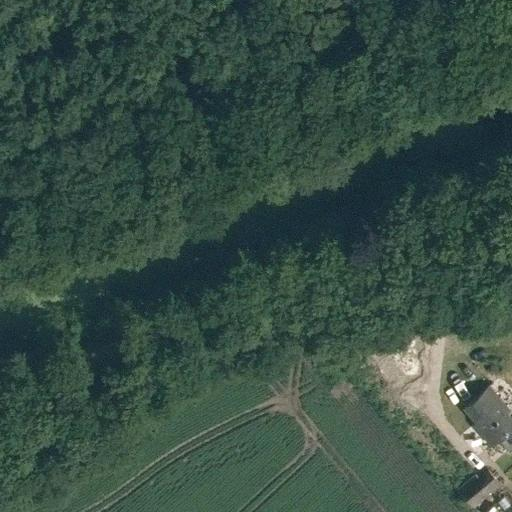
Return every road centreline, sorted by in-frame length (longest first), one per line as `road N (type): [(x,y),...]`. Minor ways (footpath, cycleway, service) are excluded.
road 1 (track): [(511,180),(0,397)]
road 2 (unclassified): [(0,220),(508,0)]
